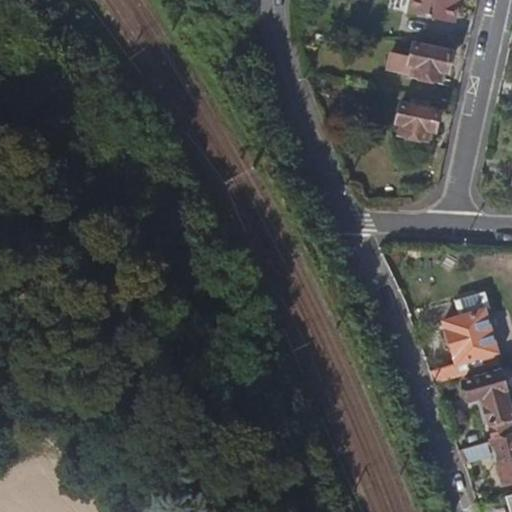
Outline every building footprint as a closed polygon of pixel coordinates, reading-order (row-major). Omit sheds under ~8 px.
[(452,21),(457,0),(411,0),(409,12),(452,21)] [(355,40),(359,20),(337,15),(331,40),(355,40)] [(446,72),(451,54),(413,45),(410,57),(391,52),(387,68),(440,81),(443,71),(446,72)] [(433,132),(438,111),(402,103),(397,122),(402,123),(400,134),(426,140),(428,131),(433,132)] [(489,309),(484,291),(456,300),(461,316),(445,320),(456,362),(428,370),(433,385),(497,365),(494,351),(496,350),(484,310),(489,309)] [(511,408),(510,409),(498,370),(462,380),(467,400),(479,396),(493,441),(511,435),(511,408)] [(503,482),(511,479),(511,435),(493,441),(491,441),(503,482)] [(484,459),(487,451),(485,444),(458,452),(462,465),(484,459)]
